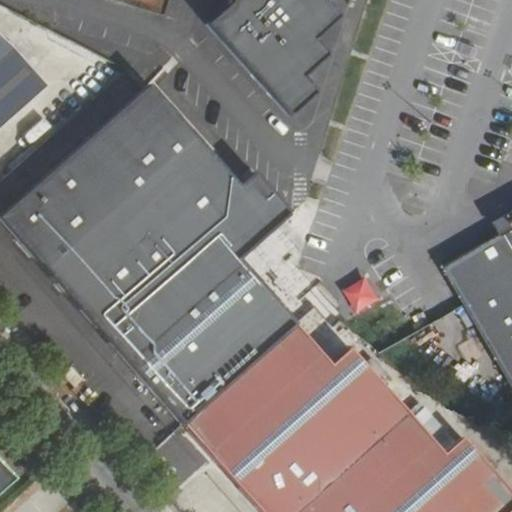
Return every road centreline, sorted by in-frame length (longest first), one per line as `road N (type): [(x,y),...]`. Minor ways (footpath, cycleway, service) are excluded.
road 1 (unknown): [(0,143),(52,102),(64,75),(0,8)]
road 2 (residential): [(119,511),(0,371)]
